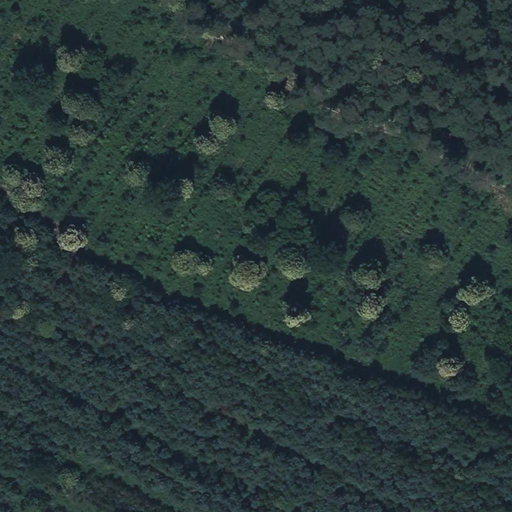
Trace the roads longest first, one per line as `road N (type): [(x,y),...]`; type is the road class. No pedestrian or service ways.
road 1 (track): [(0,183),(68,237),(161,285),(511,418)]
road 2 (track): [(170,0),(305,94),(511,198)]
